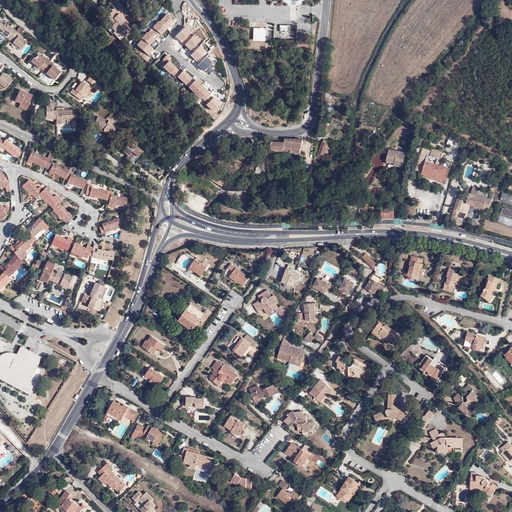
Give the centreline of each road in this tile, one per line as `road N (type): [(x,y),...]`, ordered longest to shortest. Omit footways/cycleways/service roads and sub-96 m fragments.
road 1 (primary): [(287,236),(408,234),(511,255)]
road 2 (residential): [(0,55),(50,90),(71,74),(70,64),(0,0)]
road 3 (residential): [(97,376),(256,467)]
road 4 (tertiary): [(327,0),(311,118),(302,129),(268,133)]
road 5 (unknown): [(347,234),(346,247),(366,275),(308,369)]
